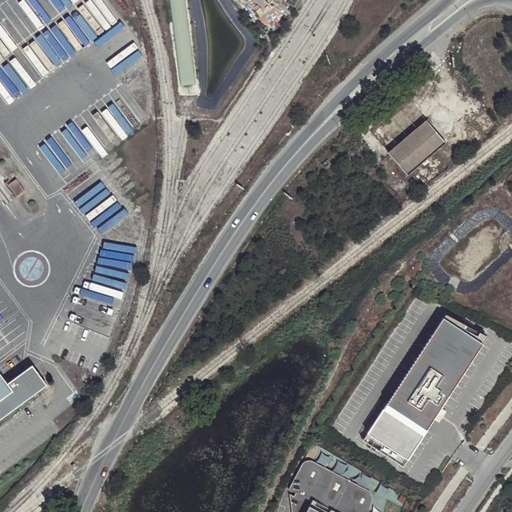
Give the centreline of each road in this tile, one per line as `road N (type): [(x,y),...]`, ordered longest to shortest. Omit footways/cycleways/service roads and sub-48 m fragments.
road 1 (primary): [(312,133),(263,190),(170,333),(83,511)]
road 2 (primary): [(312,133),(491,0)]
road 3 (primary): [(449,0),(356,74),(312,133)]
